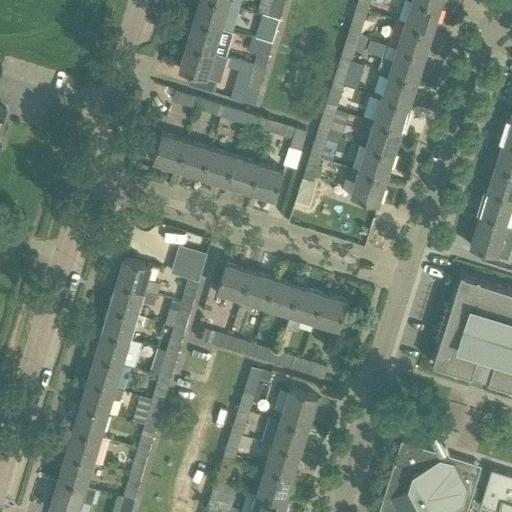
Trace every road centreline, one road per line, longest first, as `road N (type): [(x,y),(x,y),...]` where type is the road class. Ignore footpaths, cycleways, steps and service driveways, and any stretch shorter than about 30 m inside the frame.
road 1 (residential): [(407,267),(90,166)]
road 2 (residential): [(85,182),(402,283)]
road 3 (secondary): [(0,471),(85,182)]
road 4 (residential): [(407,267),(480,42),(511,11)]
road 5 (residential): [(331,511),(402,283)]
road 6 (secondary): [(90,166),(140,0)]
